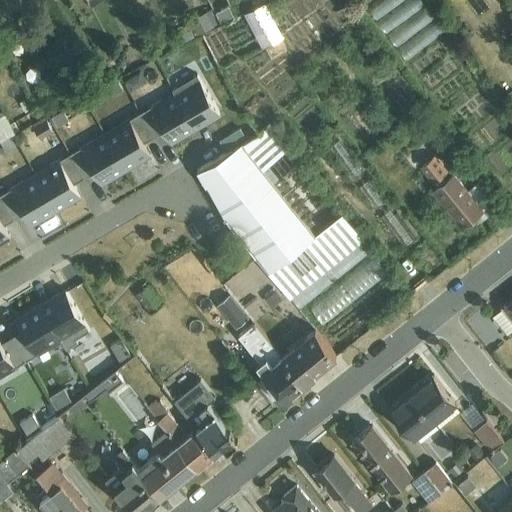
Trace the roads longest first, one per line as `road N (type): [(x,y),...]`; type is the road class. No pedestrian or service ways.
road 1 (residential): [(192,511),(437,313)]
road 2 (residential): [(0,285),(139,203),(177,197)]
